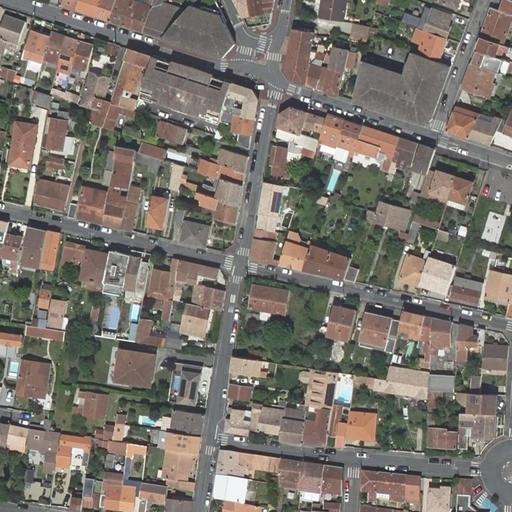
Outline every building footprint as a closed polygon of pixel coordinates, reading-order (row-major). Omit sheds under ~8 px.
[(76,11),(80,0),(64,0),(62,6),(76,11)] [(80,0),(76,11),(96,17),(102,0),(80,0)] [(102,0),(96,17),(110,22),(117,0),(114,0),(114,3),(105,0),(102,0)] [(125,27),(135,0),(117,0),(110,22),(125,27)] [(139,0),(135,0),(125,27),(143,33),(155,0),(152,0),(150,6),(139,2),(139,0)] [(155,0),(143,33),(163,39),(182,18),(159,7),(161,2),(163,0),(155,0)] [(250,27),(272,24),(273,18),(275,0),(235,0),(247,21),(250,27)] [(343,22),(347,0),(325,0),(322,18),(343,22)] [(459,8),(462,0),(439,0),(439,1),(459,8)] [(189,10),(162,1),(161,2),(159,7),(182,18),(189,10)] [(223,15),(193,5),(189,10),(182,18),(163,39),(221,58),(237,47),(237,46),(223,15)] [(420,29),(429,32),(449,39),(452,29),(449,28),(451,25),(454,16),(427,7),(420,29)] [(493,9),(483,38),(506,47),(511,29),(511,15),(506,14),(503,12),(493,9)] [(7,16),(0,36),(0,51),(5,53),(7,47),(18,51),(28,23),(7,16)] [(367,42),(371,27),(354,24),(350,39),(367,42)] [(319,90),(324,66),(310,64),(315,34),(318,35),(319,28),(296,25),(289,71),(296,82),(319,90)] [(27,56),(45,62),(46,59),(53,38),(34,32),(27,56)] [(443,60),(451,40),(449,39),(429,32),(428,35),(431,36),(428,46),(426,45),(423,53),(443,60)] [(68,38),(54,33),(53,38),(46,59),(60,63),(68,38)] [(60,63),(60,65),(74,69),(82,42),(68,38),(60,63)] [(511,55),(511,53),(511,49),(506,47),(483,38),(478,51),(502,61),(506,53),(511,55)] [(95,46),(82,42),(74,69),(83,72),(82,74),(86,76),(87,73),(95,46)] [(115,55),(116,45),(105,44),(104,54),(115,55)] [(319,90),(339,96),(347,59),(354,61),(356,53),(348,51),(349,48),(333,45),(330,60),(333,60),(331,68),(324,66),(319,90)] [(153,58),(130,50),(126,60),(144,66),(150,68),(153,58)] [(473,64),(498,74),(502,61),(478,51),(473,64)] [(318,59),(325,60),(327,53),(319,52),(318,59)] [(453,67),(414,53),(406,75),(363,61),(354,101),(422,123),(433,119),(453,67)] [(187,69),(154,58),(143,92),(176,103),(176,102),(182,83),(187,69)] [(144,66),(126,60),(115,94),(125,97),(127,90),(135,93),(144,66)] [(30,68),(39,70),(40,62),(31,61),(30,68)] [(489,99),(490,100),(496,87),(493,85),(498,74),(473,64),(463,89),(489,99)] [(1,80),(13,84),(17,73),(4,69),(1,80)] [(83,72),(74,69),(72,75),(85,79),(86,76),(82,74),(83,72)] [(212,77),(187,69),(182,83),(176,102),(176,103),(200,112),(200,110),(202,104),(207,91),(209,84),(211,78),(212,77)] [(97,99),(95,110),(95,111),(108,116),(111,104),(105,102),(112,80),(92,75),(86,96),(97,99)] [(234,85),(211,78),(209,84),(207,91),(202,104),(200,110),(200,112),(222,120),(226,110),(232,92),(234,85)] [(253,91),(234,85),(232,92),(226,110),(228,110),(229,106),(245,111),(244,117),(243,116),(237,146),(250,151),(259,101),(253,91)] [(49,111),(52,96),(51,96),(36,91),(35,91),(32,106),(49,111)] [(59,91),(57,98),(62,99),(64,100),(66,94),(59,91)] [(74,96),(66,94),(64,100),(72,102),(74,96)] [(125,97),(115,94),(112,103),(135,111),(138,102),(125,97)] [(83,107),(93,110),(95,110),(97,99),(86,96),(83,107)] [(72,102),(64,100),(62,99),(61,108),(71,109),(72,102)] [(108,116),(104,127),(113,131),(120,112),(125,114),(127,109),(111,104),(108,116)] [(447,132),(470,139),(479,119),(481,116),(457,107),(447,132)] [(282,116),(278,137),(293,142),(306,146),(318,150),(319,149),(321,140),(303,134),(305,126),(324,132),(328,120),(293,109),(282,116)] [(50,134),(65,137),(68,122),(68,121),(69,113),(60,111),(58,120),(52,120),(50,134)] [(92,123),(104,127),(108,116),(95,111),(92,123)] [(336,144),(340,146),(348,121),(330,115),(328,120),(324,132),(324,133),(338,138),(336,144)] [(481,116),(479,119),(495,125),(497,121),(481,116)] [(504,121),(498,131),(511,136),(511,117),(510,122),(505,120),(504,121)] [(470,139),(491,146),(498,131),(504,121),(501,119),(499,119),(497,121),(495,125),(479,119),(470,139)] [(228,122),(222,120),(215,139),(222,141),(228,122)] [(37,124),(18,121),(11,165),(30,168),(37,124)] [(348,121),(340,146),(357,152),(365,127),(348,121)] [(169,124),(164,122),(159,137),(184,145),(189,130),(169,124)] [(139,140),(157,145),(159,140),(150,137),(153,130),(143,127),(142,133),(126,128),(124,134),(140,139),(139,140)] [(384,171),(390,173),(393,165),(394,161),(401,139),(365,127),(357,152),(356,156),(359,157),(360,153),(377,158),(376,161),(381,163),(383,158),(385,159),(386,156),(389,157),(384,171)] [(63,150),(65,137),(50,134),(48,148),(63,150)] [(419,145),(401,139),(394,161),(398,162),(399,159),(409,162),(407,166),(412,167),(419,145)] [(306,146),(293,142),(292,150),(290,161),(302,163),(306,146)] [(141,153),(161,160),(164,161),(167,151),(144,144),(141,153)] [(198,158),(201,150),(188,146),(186,154),(198,158)] [(437,151),(422,146),(414,171),(429,176),(437,151)] [(102,224),(122,229),(127,204),(128,198),(115,195),(117,187),(130,190),(138,152),(138,151),(118,147),(109,194),(102,224)] [(290,161),(292,150),(279,147),(273,177),(287,180),(290,161)] [(318,150),(315,159),(323,161),(325,155),(321,154),(323,150),(319,149),(318,150)] [(246,174),(249,158),(225,150),(220,166),(246,174)] [(174,152),(172,158),(184,162),(186,156),(174,152)] [(61,169),(63,160),(48,157),(46,165),(61,169)] [(204,161),(201,172),(220,178),(244,186),(246,174),(220,166),(204,161)] [(430,172),(423,195),(431,199),(433,193),(450,199),(457,177),(440,171),(439,175),(430,172)] [(171,184),(181,186),(183,176),(173,175),(171,184)] [(200,192),(240,206),(244,186),(220,178),(216,190),(206,186),(205,189),(187,184),(188,176),(183,175),(183,176),(181,186),(200,192)] [(450,199),(468,204),(475,183),(457,177),(450,199)] [(36,204),(50,208),(57,184),(42,180),(36,204)] [(50,208),(64,211),(70,187),(57,184),(50,208)] [(289,188),(267,184),(259,230),(275,233),(280,205),(285,206),(289,188)] [(68,217),(102,224),(109,194),(84,188),(80,206),(71,204),(68,217)] [(216,218),(237,226),(240,206),(200,192),(198,197),(204,199),(203,204),(218,209),(216,218)] [(413,192),(411,203),(418,204),(420,193),(413,192)] [(433,193),(431,199),(448,204),(450,199),(433,193)] [(127,204),(138,206),(140,197),(129,194),(128,198),(127,204)] [(154,197),(148,226),(163,229),(168,200),(154,197)] [(122,229),(133,232),(138,206),(127,204),(122,229)] [(377,213),(370,211),(367,221),(406,231),(411,212),(381,204),(378,214),(377,213)] [(491,213),(490,221),(502,223),(504,215),(491,213)] [(414,222),(439,231),(441,225),(416,216),(414,222)] [(12,222),(0,218),(0,240),(7,242),(9,235),(12,222)] [(181,243),(204,248),(208,228),(185,222),(181,243)] [(292,229),(280,266),(297,269),(305,271),(308,261),(312,250),(315,240),(311,238),(306,246),(294,243),(297,231),(292,229)] [(49,234),(30,230),(24,259),(43,263),(43,262),(49,234)] [(252,260),(278,265),(279,262),(272,261),(278,234),(259,230),(257,230),(252,260)] [(61,234),(49,231),(49,234),(43,262),(55,264),(61,234)] [(485,233),(483,237),(496,243),(498,238),(485,233)] [(23,238),(9,235),(7,242),(4,258),(13,260),(12,267),(13,268),(12,271),(17,272),(20,261),(18,261),(23,238)] [(87,261),(90,248),(82,246),(82,248),(75,246),(76,244),(67,242),(64,256),(65,256),(74,258),(82,260),(79,272),(84,273),(87,261)] [(91,252),(92,248),(90,248),(87,261),(84,273),(83,279),(86,280),(91,252)] [(308,261),(305,271),(326,276),(332,255),(312,250),(308,261)] [(107,282),(111,256),(91,252),(86,280),(106,283),(107,282)] [(144,258),(112,252),(105,291),(104,294),(124,297),(126,288),(138,291),(136,298),(145,299),(151,268),(143,266),(144,258)] [(422,285),(430,259),(432,253),(428,252),(425,261),(409,256),(402,278),(413,282),(413,285),(421,288),(422,285)] [(346,281),(350,269),(352,261),(332,255),(326,276),(346,281)] [(43,263),(24,259),(22,264),(42,268),(43,263)] [(449,290),(451,285),(456,268),(430,259),(422,285),(434,289),(435,286),(449,290)] [(181,262),(175,260),(173,274),(155,271),(150,297),(166,301),(162,320),(170,322),(174,301),(177,282),(181,262)] [(220,271),(181,262),(177,282),(184,283),(197,286),(200,274),(218,279),(220,271)] [(346,281),(356,283),(360,272),(350,269),(346,281)] [(508,317),(511,317),(511,276),(493,272),(487,297),(510,303),(508,317)] [(447,296),(479,303),(484,283),(469,280),(468,284),(465,284),(466,279),(457,276),(454,286),(451,285),(449,290),(448,294),(447,296)] [(105,291),(106,283),(86,280),(84,287),(105,291)] [(177,282),(174,301),(180,302),(184,283),(177,282)] [(434,289),(448,294),(449,290),(435,286),(434,289)] [(222,312),(226,291),(206,287),(203,304),(197,303),(197,306),(210,309),(222,312)] [(256,287),(252,308),(285,314),(289,294),(256,287)] [(43,290),(40,307),(49,308),(52,292),(43,290)] [(54,300),(48,326),(61,328),(66,302),(54,300)] [(204,338),(210,309),(197,306),(189,304),(183,333),(204,338)] [(350,341),(357,311),(334,306),(327,336),(350,341)] [(426,317),(405,312),(402,323),(399,334),(402,335),(403,331),(417,334),(416,338),(421,339),(426,317)] [(399,334),(402,323),(392,321),(393,319),(367,313),(360,345),(395,352),(399,334)] [(248,314),(247,321),(260,324),(261,317),(248,314)] [(434,319),(426,317),(421,339),(419,348),(427,349),(429,341),(433,342),(434,319)] [(127,331),(126,341),(136,343),(140,322),(124,319),(122,330),(127,331)] [(453,323),(434,319),(433,342),(431,365),(437,365),(438,355),(444,355),(445,350),(443,348),(443,346),(451,346),(453,323)] [(48,323),(32,320),(31,327),(47,329),(48,323)] [(142,320),(138,343),(166,347),(167,341),(149,338),(152,322),(142,320)] [(473,328),(460,324),(457,361),(467,361),(468,349),(466,348),(466,345),(484,346),(485,330),(478,329),(478,337),(473,336),(473,328)] [(31,327),(27,326),(26,336),(45,339),(47,329),(31,327)] [(241,326),(237,346),(262,351),(266,331),(241,326)] [(66,332),(47,329),(45,339),(65,341),(66,332)] [(0,341),(0,356),(7,358),(9,345),(22,347),(23,336),(1,333),(0,341)] [(183,340),(167,337),(167,341),(166,347),(171,348),(181,350),(183,340)] [(510,348),(484,346),(483,362),(483,367),(483,368),(483,369),(508,371),(510,348)] [(123,352),(118,381),(151,387),(156,357),(123,352)] [(263,362),(235,358),(233,374),(267,379),(268,374),(264,374),(261,374),(263,362)] [(18,394),(36,397),(36,396),(37,390),(36,390),(37,380),(38,380),(40,371),(41,363),(38,363),(25,360),(18,394)] [(36,396),(36,397),(46,399),(51,365),(41,363),(40,371),(38,380),(37,380),(36,390),(37,390),(36,396)] [(431,374),(391,368),(388,381),(386,391),(392,392),(429,398),(430,391),(430,376),(431,374)] [(356,377),(343,374),(314,370),(312,384),(318,385),(316,398),(314,408),(318,409),(333,411),(334,405),(338,380),(355,382),(356,377)] [(455,393),(456,378),(430,376),(430,391),(435,392),(443,392),(455,393)] [(481,394),(482,377),(473,376),(472,394),(481,394)] [(377,380),(356,377),(355,382),(355,386),(375,389),(377,380)] [(388,381),(377,380),(375,389),(386,391),(388,381)] [(316,398),(318,385),(312,384),(310,397),(312,397),(316,398)] [(231,385),(228,399),(248,402),(250,388),(231,385)] [(434,394),(435,392),(430,391),(429,398),(428,411),(436,412),(437,394),(434,394)] [(87,399),(85,410),(74,408),(73,414),(104,419),(108,396),(81,392),(80,398),(87,399)] [(472,394),(467,393),(467,398),(475,399),(475,402),(471,402),(471,414),(498,415),(498,407),(496,407),(496,395),(481,394),(472,394)] [(249,421),(245,420),(244,424),(252,425),(251,430),(282,435),(286,413),(264,410),(264,406),(256,405),(254,413),(257,413),(256,418),(254,418),(250,417),(249,421)] [(344,406),(334,405),(333,411),(330,435),(338,436),(336,447),(345,448),(346,438),(350,413),(343,412),(344,406)] [(302,413),(286,410),(286,413),(282,435),(281,440),(304,444),(307,423),(309,407),(303,406),(302,413)] [(307,423),(304,444),(327,446),(329,435),(330,435),(333,411),(318,409),(317,413),(320,414),(318,424),(307,423)] [(205,416),(204,415),(166,410),(164,432),(169,433),(172,433),(202,438),(205,416)] [(246,411),(237,410),(235,423),(244,424),(245,420),(246,411)] [(378,418),(350,413),(346,438),(374,443),(378,418)] [(427,413),(426,424),(433,424),(434,413),(427,413)] [(498,415),(471,414),(461,413),(460,427),(474,428),(473,438),(496,439),(498,415)] [(235,423),(228,421),(226,432),(250,436),(251,430),(252,425),(244,424),(235,423)] [(114,436),(116,424),(106,422),(104,440),(109,441),(110,441),(113,442),(114,436)] [(11,426),(12,425),(0,423),(0,426),(0,428),(5,429),(4,434),(1,434),(0,439),(0,446),(25,451),(28,430),(11,426)] [(124,426),(116,424),(114,436),(123,437),(124,426)] [(430,429),(429,447),(456,449),(457,433),(447,432),(446,440),(439,440),(440,429),(430,429)] [(62,435),(31,430),(30,443),(29,446),(42,448),(41,453),(50,454),(48,467),(46,467),(45,471),(56,472),(57,467),(60,450),(62,435)] [(201,439),(202,438),(172,433),(169,433),(169,435),(167,444),(166,444),(165,449),(168,450),(173,450),(173,447),(175,447),(177,436),(181,436),(201,439)] [(459,441),(459,449),(467,449),(468,434),(460,433),(459,441)] [(167,444),(169,435),(163,434),(160,449),(164,449),(165,449),(166,444),(167,444)] [(89,465),(92,438),(87,437),(87,440),(63,436),(61,450),(60,450),(57,467),(70,470),(73,452),(84,454),(83,464),(89,465)] [(199,454),(201,439),(181,436),(177,436),(175,447),(173,447),(173,450),(192,453),(199,454)] [(109,441),(104,440),(94,438),(93,444),(108,446),(109,441)] [(147,455),(148,447),(133,445),(132,453),(147,455)] [(191,458),(192,456),(191,456),(167,452),(163,479),(168,480),(167,487),(173,488),(194,491),(195,483),(187,482),(188,471),(189,471),(191,459),(191,458)] [(221,452),(217,477),(235,480),(237,467),(261,470),(261,472),(280,475),(282,460),(221,452)] [(304,464),(282,460),(280,475),(279,486),(277,509),(277,510),(281,511),(284,488),(301,491),(304,464)] [(325,467),(304,464),(301,491),(301,492),(322,495),(322,494),(325,467)] [(343,469),(325,467),(322,494),(341,496),(343,469)] [(34,469),(25,468),(22,486),(31,487),(34,469)] [(129,472),(125,471),(124,480),(124,485),(121,510),(134,511),(137,482),(132,482),(131,486),(127,485),(129,472)] [(363,472),(362,493),(373,494),(373,500),(377,501),(378,495),(379,473),(363,472)] [(408,476),(379,473),(378,495),(383,495),(383,501),(388,502),(389,495),(396,496),(395,502),(406,503),(408,476)] [(102,498),(103,493),(103,489),(93,488),(94,480),(90,480),(90,477),(87,476),(85,495),(84,505),(101,508),(101,505),(102,498)] [(422,478),(408,476),(406,503),(420,505),(422,478)] [(235,480),(217,477),(214,500),(226,501),(244,504),(248,481),(241,480),(235,480)] [(110,479),(105,479),(103,489),(103,493),(109,494),(107,508),(121,510),(124,485),(110,484),(110,479)] [(475,511),(469,508),(471,483),(469,482),(459,481),(458,498),(457,511),(475,511)] [(165,502),(167,487),(143,484),(141,499),(150,500),(150,503),(151,505),(154,505),(156,504),(156,501),(165,502)] [(432,492),(429,511),(449,511),(452,491),(438,490),(437,493),(432,492)] [(73,510),(83,511),(84,505),(85,495),(78,494),(77,500),(75,499),(73,510)] [(191,511),(192,503),(168,499),(166,511),(191,511)] [(259,511),(260,506),(244,504),(226,501),(224,511),(259,511)]
